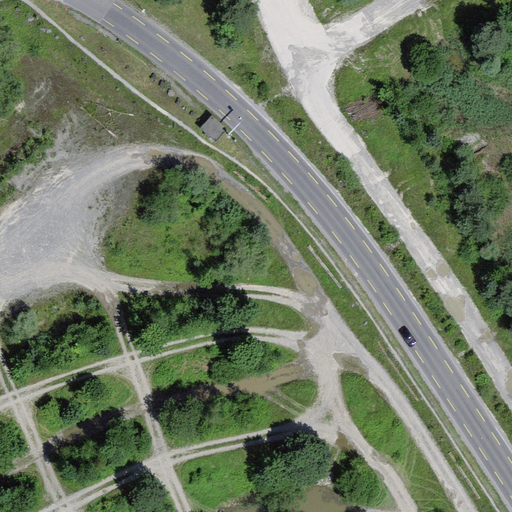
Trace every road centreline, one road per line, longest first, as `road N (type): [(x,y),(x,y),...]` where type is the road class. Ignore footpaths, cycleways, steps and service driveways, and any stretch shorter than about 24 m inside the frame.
road 1 (tertiary): [(511,481),(367,262),(302,181),(204,84),(90,0)]
road 2 (track): [(467,511),(407,414),(317,297),(96,279)]
road 3 (track): [(317,297),(254,208),(222,179),(202,164),(150,154),(96,171),(3,288)]
road 4 (track): [(330,429),(329,360),(297,342),(254,333),(132,358),(0,404)]
road 5 (track): [(353,346),(329,360),(113,416),(0,473)]
road 6 (track): [(55,511),(197,449),(330,429)]
road 7 (track): [(184,511),(96,279)]
road 8 (track): [(68,511),(0,365)]
